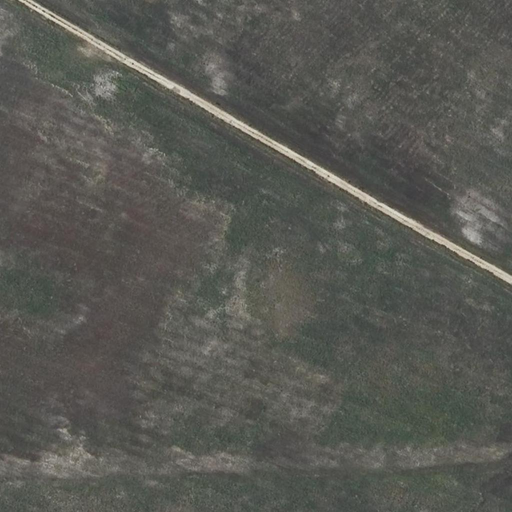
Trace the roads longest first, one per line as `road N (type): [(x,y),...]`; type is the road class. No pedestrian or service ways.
road 1 (track): [(31,0),(511,273)]
road 2 (track): [(0,463),(511,449)]
